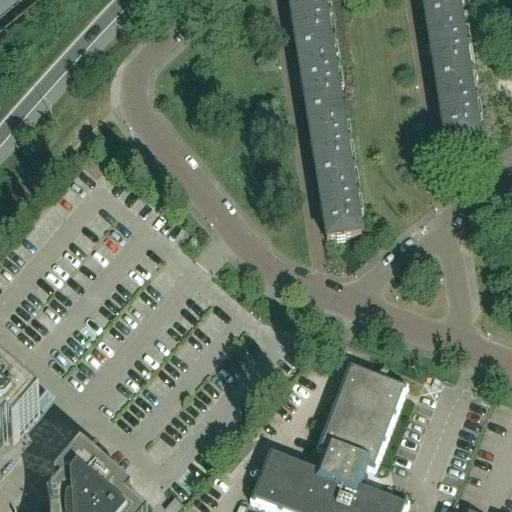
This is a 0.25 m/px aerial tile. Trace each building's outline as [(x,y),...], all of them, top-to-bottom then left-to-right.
[(288,0),(297,54),(331,48),(323,0),(288,0)] [(421,0),(425,22),(460,16),(457,0),(421,0)] [(460,16),(425,22),(435,85),(470,80),(460,16)] [(341,112),(331,48),(297,54),(307,117),(341,112)] [(435,85),(445,149),(480,143),(470,80),(435,85)] [(341,112),(307,117),(317,181),(351,175),(341,112)] [(317,181),(327,244),(361,239),(351,175),(317,181)] [(360,490),(367,474),(375,477),(407,392),(349,370),(317,455),(325,458),(318,474),(270,456),(251,507),(263,511),(407,511),(409,509),(393,503),(360,490)] [(40,417),(0,382),(0,450),(8,442),(12,446),(13,448),(40,417)] [(136,511),(126,504),(130,499),(131,499),(132,498),(80,452),(54,483),(56,484),(61,488),(47,504),(49,510),(49,511),(136,511)]
